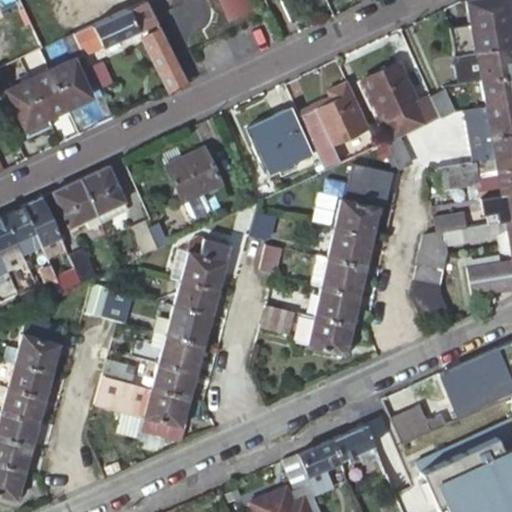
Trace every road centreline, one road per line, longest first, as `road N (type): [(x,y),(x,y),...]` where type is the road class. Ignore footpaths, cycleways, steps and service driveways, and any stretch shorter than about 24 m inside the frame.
road 1 (residential): [(69,511),(511,317)]
road 2 (residential): [(0,194),(417,0)]
